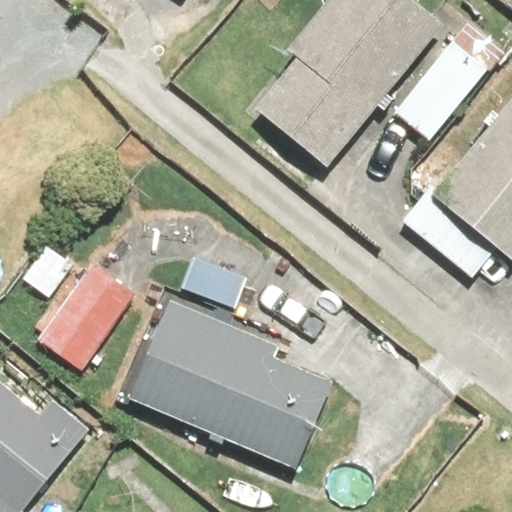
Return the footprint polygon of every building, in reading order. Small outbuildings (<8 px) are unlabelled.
[(327,160),(446,19),(423,0),(322,0),(290,39),(299,47),(255,100),(327,160)] [(508,53),(473,26),(405,115),(440,142),(508,53)] [(511,91),(435,185),(511,247),(511,91)] [(140,302),(99,272),(68,315),(59,309),(36,340),(86,376),(140,302)] [(177,314),(137,409),(297,475),(336,379),(177,314)] [(43,425),(0,386),(0,511),(31,511),(94,441),(58,408),(43,425)]
